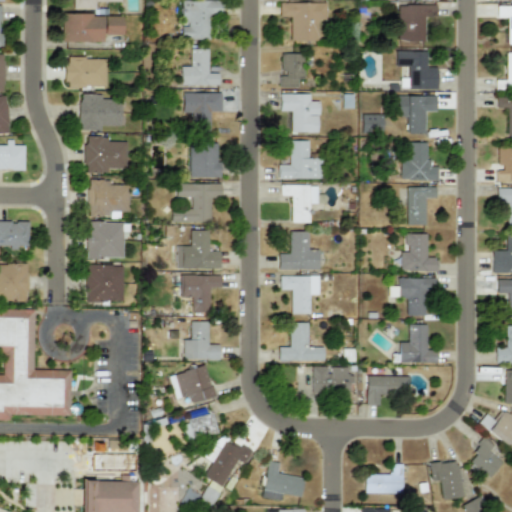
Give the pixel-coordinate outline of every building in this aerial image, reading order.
[(70,0),(71,9),(93,10),(93,1),(118,2),(118,0),(70,0)] [(179,0),(179,39),(208,40),(209,17),(219,17),(219,1),(179,0)] [(324,3),(278,2),(278,16),(289,17),(288,41),(316,42),(316,20),(324,20),(324,3)] [(423,41),(423,15),(434,15),(435,5),(396,4),(395,41),(423,41)] [(505,44),(511,43),(511,6),(495,6),(495,17),(506,17),(505,44)] [(59,41),(101,42),(101,34),(121,35),(121,15),(60,14),(59,41)] [(216,85),(216,73),(206,73),(206,49),(188,49),(188,66),(178,67),(178,85),(216,85)] [(435,89),(435,67),(425,67),(425,51),(394,51),(393,66),(407,66),(407,89),(435,89)] [(278,53),(278,87),(296,87),(296,79),(302,79),(302,54),(278,53)] [(104,58),(64,57),(64,86),(103,87),(104,58)] [(118,126),(118,99),(99,99),(99,94),(77,93),(76,130),(99,130),(99,126),(118,126)] [(207,130),(208,103),(218,103),(219,93),(179,93),(179,114),(190,114),(189,130),(207,130)] [(278,111),(289,111),(289,132),(316,132),(316,101),(308,101),(308,94),(278,94),(278,111)] [(434,95),(395,96),(395,117),(404,116),(405,133),(423,133),(423,111),(434,111),(434,95)] [(506,136),(511,135),(511,97),(495,97),(495,108),(506,108),(506,136)] [(381,115),(359,114),(359,134),(381,134),(381,115)] [(124,141),(104,141),(104,136),(82,136),(83,173),(105,173),(105,169),(124,169),(124,141)] [(319,179),(319,158),(306,158),(306,140),(287,140),(287,165),(276,165),(276,179),(319,179)] [(426,142),(406,142),(405,160),(398,160),(398,180),(435,181),(436,167),(425,166),(426,142)] [(0,169),(22,170),(22,145),(11,145),(11,143),(0,143),(0,169)] [(216,143),(186,144),(187,177),(217,177),(216,143)] [(494,181),(511,180),(511,146),(496,146),(495,168),(494,168),(494,181)] [(107,180),(85,179),(84,216),(106,217),(106,211),(125,212),(126,185),(107,184),(107,180)] [(169,222),(209,222),(208,197),(219,197),(218,183),(173,184),(173,197),(188,197),(188,209),(168,209),(169,222)] [(308,223),(307,204),(323,203),(322,194),(315,194),(315,184),(278,185),(278,196),(288,196),(289,223),(308,223)] [(423,198),(433,198),(433,186),(404,187),(405,225),(423,225),(423,198)] [(511,188),(494,188),(494,202),(505,202),(505,224),(511,224),(511,188)] [(26,221),(0,221),(0,246),(16,247),(16,246),(26,246),(26,221)] [(119,258),(120,222),(84,222),(83,258),(119,258)] [(174,268),(218,268),(218,251),(207,251),(206,230),(187,231),(187,246),(173,246),(174,268)] [(316,270),(317,249),(306,249),(306,232),(287,231),(287,254),(276,254),(276,269),(316,270)] [(424,233),(404,233),(404,252),(398,252),(398,272),(435,271),(435,257),(425,258),(424,233)] [(511,238),(511,235),(504,235),(504,251),(490,250),(490,271),(511,271),(511,238)] [(0,300),(24,301),(25,264),(0,263),(0,300)] [(120,265),(83,264),(82,301),(120,301),(120,265)] [(207,312),(207,287),(218,288),(218,275),(178,275),(178,297),(189,297),(189,312),(207,312)] [(316,276),(278,276),(278,290),(288,290),(289,314),(308,314),(307,295),(316,295),(316,276)] [(434,278),(396,278),(395,286),(386,286),(386,298),(404,298),(404,315),(423,316),(423,291),(433,291),(434,278)] [(505,293),(504,319),(511,320),(511,317),(511,316),(511,279),(495,279),(494,293),(505,293)] [(32,309),(0,308),(0,419),(7,420),(7,415),(67,416),(68,370),(31,370),(32,309)] [(206,321),(188,321),(187,340),(181,340),(181,360),(217,360),(217,344),(206,344),(206,321)] [(321,361),(321,347),(305,347),(305,322),(287,322),(287,347),(276,347),(276,360),(321,361)] [(424,349),(424,324),(406,324),(405,342),(396,342),(396,362),(435,363),(435,350),(424,349)] [(511,325),(504,325),(503,348),(493,347),(493,363),(511,363),(511,325)] [(187,396),(190,403),(212,397),(203,365),(167,375),(174,400),(187,396)] [(346,367),(327,367),(327,366),(309,367),(310,394),(347,394),(346,367)] [(511,369),(503,369),(502,404),(511,404),(511,369)] [(408,376),(364,375),(364,405),(377,405),(377,394),(408,395),(408,376)] [(511,415),(503,409),(494,422),(483,414),(475,424),(511,451),(511,415)] [(216,432),(210,412),(180,421),(186,441),(216,432)] [(221,487),(233,459),(243,464),(249,451),(216,436),(206,460),(209,461),(201,478),(221,487)] [(468,461),(487,478),(500,462),(487,451),(492,446),(481,436),(470,449),(475,453),(468,461)] [(89,455),(90,471),(124,470),(124,455),(89,455)] [(427,463),(429,481),(438,480),(439,499),(460,497),(456,460),(427,463)] [(279,500),(280,494),(297,497),(301,478),(275,473),(277,463),(266,461),(259,497),(279,500)] [(362,493),(399,493),(400,464),(389,464),(389,474),(362,474),(362,493)] [(133,511),(133,481),(78,481),(78,511),(133,511)]
